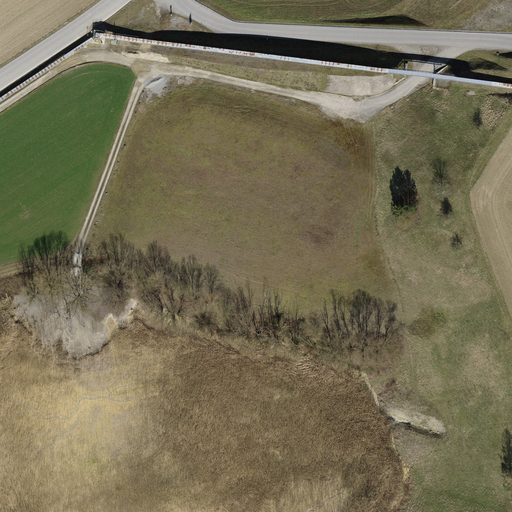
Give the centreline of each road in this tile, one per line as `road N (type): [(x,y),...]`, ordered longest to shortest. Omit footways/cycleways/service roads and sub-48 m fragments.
road 1 (unknown): [(475,41),(407,87),(373,98),(151,62)]
road 2 (unknown): [(151,62),(84,228)]
